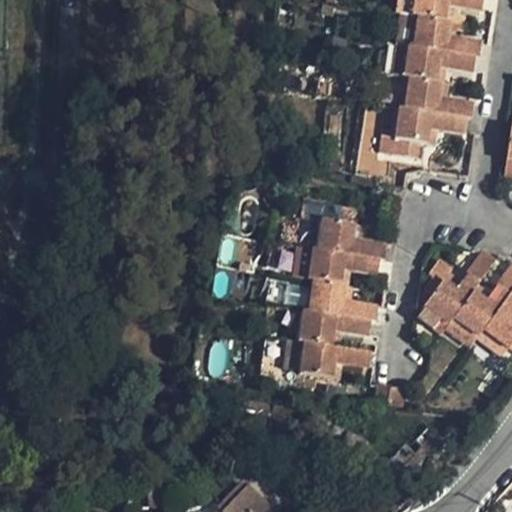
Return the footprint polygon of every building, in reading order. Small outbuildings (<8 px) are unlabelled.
[(393,0),(391,17),(395,18),(404,19),(406,0),(393,0)] [(406,0),(404,19),(410,20),(432,23),(434,9),(443,11),(472,14),(473,0),(406,0)] [(442,25),(443,11),(434,9),(432,23),(437,24),(442,25)] [(395,18),(390,49),(399,50),(406,51),(410,20),(404,19),(395,18)] [(432,23),(410,20),(406,51),(466,60),(472,61),(474,45),(444,41),(435,40),(437,24),(432,23)] [(447,25),(442,25),(437,24),(435,40),(444,41),(447,25)] [(390,49),(386,79),(396,81),(399,50),(390,49)] [(399,50),(396,81),(401,81),(424,84),(426,70),(435,71),(465,75),(466,60),(406,51),(399,50)] [(433,86),(435,71),(426,70),(424,84),(429,85),(433,86)] [(424,84),(401,81),(397,115),(459,124),(464,124),(466,107),(437,103),(428,102),(429,85),(424,84)] [(439,86),(433,86),(429,85),(428,102),(437,103),(439,86)] [(391,114),(385,158),(411,161),(413,147),(422,148),(424,133),(433,134),(457,138),(459,124),(397,115),(391,114)] [(511,176),(511,129),(505,129),(498,174),(511,176)] [(422,148),(431,149),(433,134),(424,133),(422,148)] [(374,260),(379,261),(381,246),(353,241),(344,240),(346,225),(338,223),(341,208),(316,204),(310,252),(374,260)] [(353,241),(355,226),(346,225),(344,240),(353,241)] [(304,251),(300,281),(306,282),(332,285),(334,270),(344,272),(372,276),(374,260),(310,252),(304,251)] [(420,305),(444,325),(451,316),(469,292),(475,284),(492,261),(480,252),(477,251),(455,281),(450,289),(438,280),(444,273),(447,269),(434,259),(425,270),(431,275),(422,286),(430,292),(420,305)] [(469,292),(451,316),(475,336),(482,327),(511,285),(511,263),(507,260),(484,291),(478,299),(469,292)] [(344,272),(334,270),(332,285),(338,286),(342,286),(344,272)] [(455,281),(444,273),(438,280),(450,289),(455,281)] [(332,285),(306,282),(303,305),(302,313),(365,321),(372,322),(374,306),(345,303),(336,301),(338,286),(332,285)] [(478,299),(484,291),(475,284),(469,292),(478,299)] [(511,285),(482,327),(505,343),(511,333),(511,313),(510,312),(511,309),(511,285)] [(347,287),(342,286),(338,286),(336,301),(345,303),(347,287)] [(296,312),(292,341),(298,342),(324,345),(326,330),(336,331),(364,335),(365,321),(302,313),(296,312)] [(334,347),(336,331),(326,330),(324,345),(334,347)] [(324,345),(298,342),(294,372),(326,376),(328,359),(337,361),(366,364),(368,351),(334,347),(324,345)] [(326,376),(335,378),(337,361),(328,359),(326,376)] [(406,490),(456,436),(427,429),(414,442),(420,448),(414,456),(403,446),(382,468),(406,490)] [(270,511),(245,488),(221,511),(270,511)] [(146,495),(147,511),(170,511),(170,494),(146,495)]
